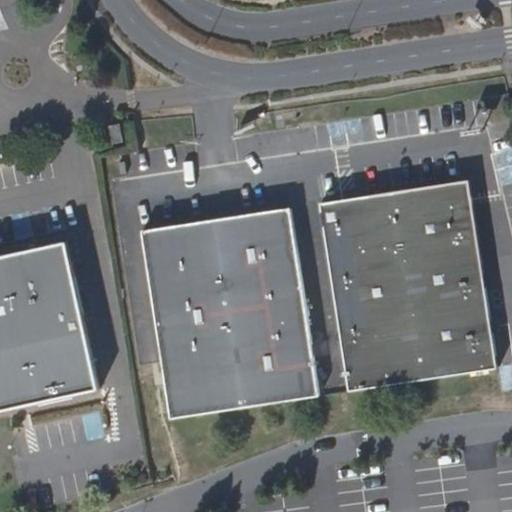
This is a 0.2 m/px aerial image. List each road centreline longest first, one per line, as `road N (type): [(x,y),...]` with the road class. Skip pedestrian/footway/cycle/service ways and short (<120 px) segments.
road 1 (unclassified): [(116,0),(148,39),(206,75),(270,77),(511,43)]
road 2 (unclassified): [(455,0),(233,26),(195,13),(184,0)]
road 3 (unknown): [(222,180),(130,189),(114,204),(137,354)]
road 4 (unknown): [(295,169),(330,387)]
